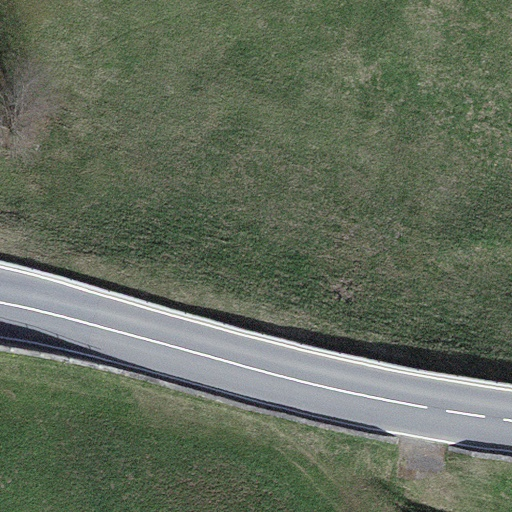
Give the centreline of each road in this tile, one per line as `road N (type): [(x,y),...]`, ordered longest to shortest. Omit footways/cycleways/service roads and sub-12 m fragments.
road 1 (primary): [(511,422),(266,374),(0,303)]
road 2 (track): [(498,511),(446,493),(431,475),(428,410)]
